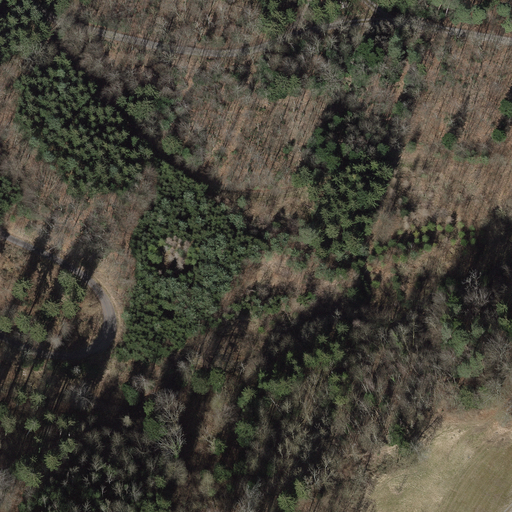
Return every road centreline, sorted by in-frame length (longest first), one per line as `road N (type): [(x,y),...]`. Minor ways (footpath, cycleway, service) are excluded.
road 1 (track): [(421,157),(283,192),(222,188),(143,140),(67,56),(48,14)]
road 2 (track): [(48,14),(136,42),(220,54),(326,28),(400,21)]
road 3 (track): [(0,337),(73,355),(96,347),(108,318),(87,276),(0,234)]
